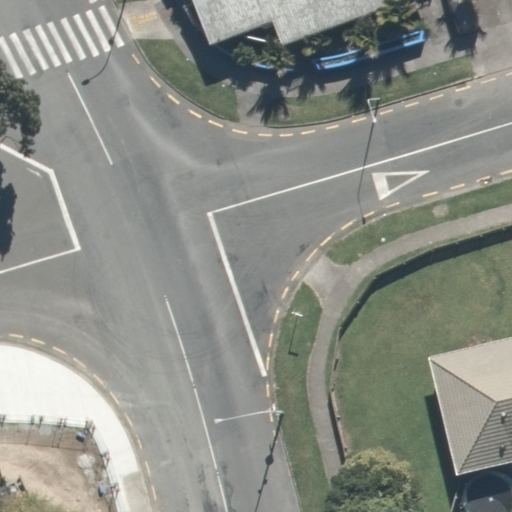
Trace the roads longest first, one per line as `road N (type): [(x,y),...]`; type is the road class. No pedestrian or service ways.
road 1 (residential): [(511,121),(144,234)]
road 2 (residential): [(225,511),(144,234)]
road 3 (unclassified): [(144,234),(29,0)]
road 4 (unclassified): [(144,234),(0,276)]
